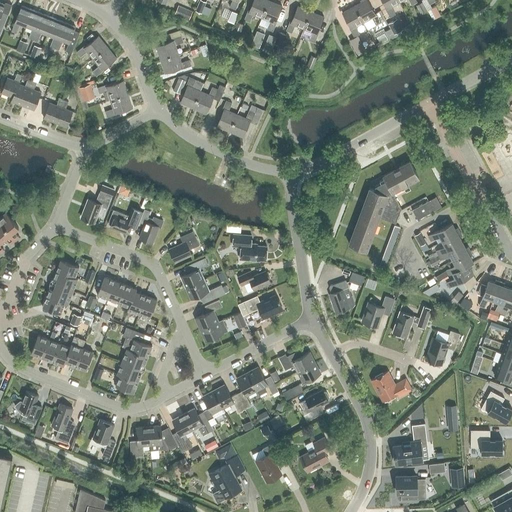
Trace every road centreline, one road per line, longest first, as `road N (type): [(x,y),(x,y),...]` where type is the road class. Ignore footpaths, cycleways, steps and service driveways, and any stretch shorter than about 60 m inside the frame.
road 1 (residential): [(168,395),(127,410),(20,369),(0,347)]
road 2 (residential): [(511,257),(425,103)]
road 3 (residential): [(182,327),(154,265),(55,226)]
road 4 (residential): [(351,511),(363,489),(369,435),(332,354)]
road 5 (residential): [(288,176),(425,103)]
road 6 (residential): [(157,111),(194,140),(288,176)]
road 7 (residential): [(310,321),(288,176)]
